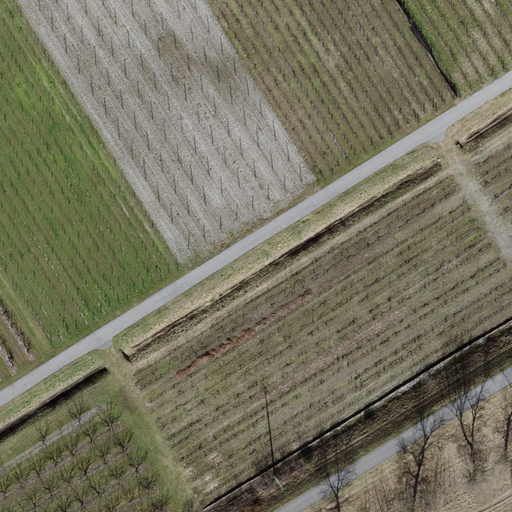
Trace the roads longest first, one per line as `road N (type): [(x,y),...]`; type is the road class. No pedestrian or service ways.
road 1 (unclassified): [(511,78),(0,400)]
road 2 (track): [(288,511),(511,375)]
